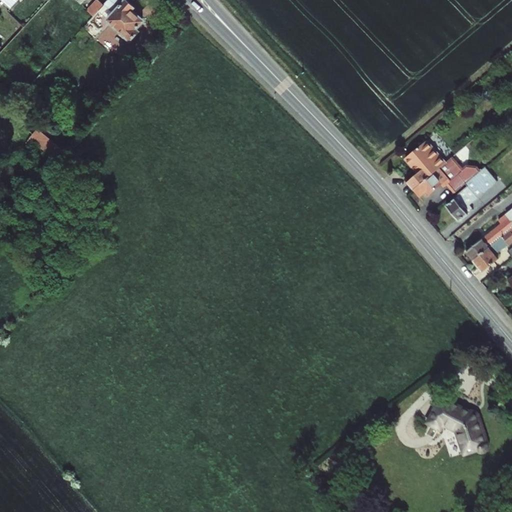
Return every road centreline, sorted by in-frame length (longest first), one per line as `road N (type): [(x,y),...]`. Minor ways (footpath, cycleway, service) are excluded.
road 1 (tertiary): [(285,86),(511,342)]
road 2 (tertiary): [(193,0),(285,86)]
